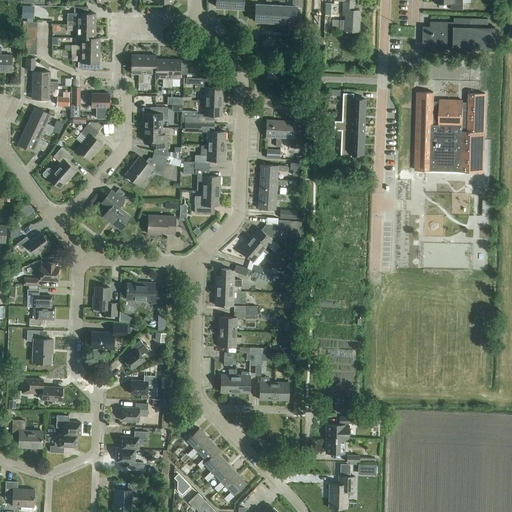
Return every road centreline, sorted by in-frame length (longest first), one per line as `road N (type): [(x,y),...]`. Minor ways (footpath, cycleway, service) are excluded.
road 1 (residential): [(57,223),(124,150),(128,97),(117,77),(123,26),(196,20)]
road 2 (residential): [(196,264),(239,221),(241,73),(196,20)]
road 3 (residential): [(95,454),(99,400),(73,374),(81,260)]
road 4 (residential): [(379,181),(387,0)]
road 5 (residential): [(207,409),(195,384),(196,264)]
